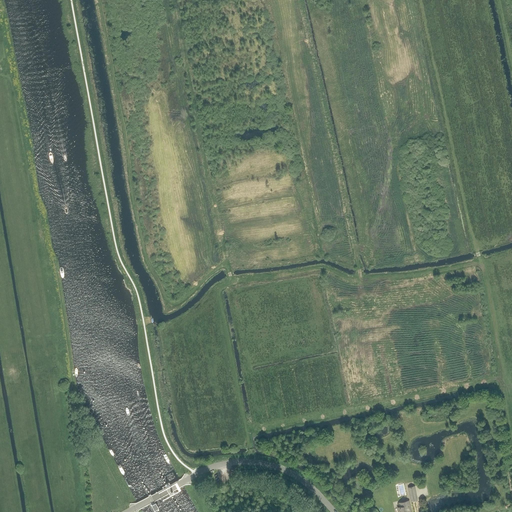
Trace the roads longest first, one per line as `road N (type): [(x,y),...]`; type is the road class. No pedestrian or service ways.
road 1 (track): [(361,278),(301,0)]
road 2 (track): [(225,265),(174,0)]
road 3 (track): [(501,384),(246,431)]
road 4 (track): [(361,278),(482,266),(501,384)]
road 5 (unclassified): [(128,511),(233,462),(286,471),(335,511)]
road 6 (track): [(253,462),(217,291),(231,277),(225,265)]
road 7 (track): [(230,280),(317,268),(361,278)]
